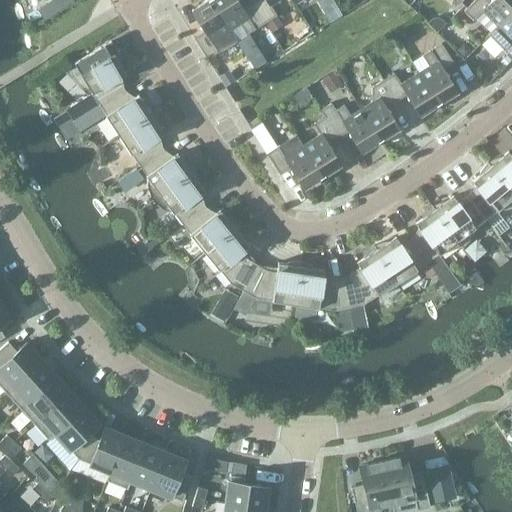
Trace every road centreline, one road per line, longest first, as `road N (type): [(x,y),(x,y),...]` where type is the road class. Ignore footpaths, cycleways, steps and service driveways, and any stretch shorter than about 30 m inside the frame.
road 1 (residential): [(511,110),(341,237),(286,230),(213,150),(130,15),(146,0)]
road 2 (residential): [(0,200),(70,322),(133,380),(209,419),(305,434)]
road 3 (residential): [(305,434),(356,430),(423,407),(511,358)]
